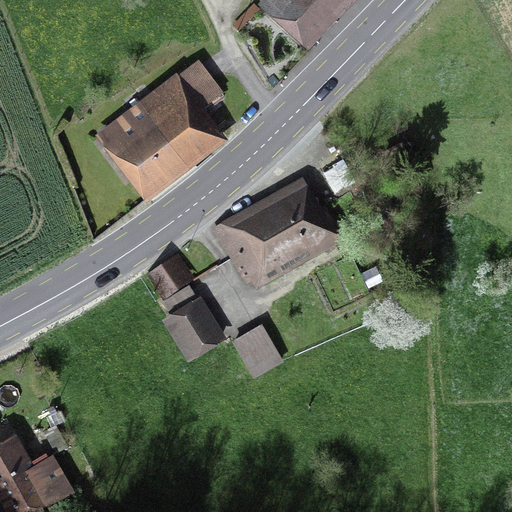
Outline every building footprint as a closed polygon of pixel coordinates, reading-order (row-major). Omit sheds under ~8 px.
[(266,0),(311,49),(356,0),(266,0)] [(177,83),(100,143),(146,202),(222,144),(198,113),(221,96),(200,70),(179,86),(177,83)] [(321,217),(302,185),(220,234),(249,282),(254,279),(258,286),(316,251),(318,255),(341,242),(325,215),(321,217)] [(191,284),(177,262),(150,280),(164,302),(191,284)] [(222,340),(200,305),(167,325),(189,360),(222,340)] [(261,333),(236,346),(255,381),(280,367),(261,333)] [(371,379),(362,362),(348,370),(357,387),(371,379)] [(14,444),(0,451),(0,499),(7,511),(28,511),(45,502),(48,508),(72,495),(53,463),(33,475),(14,444)]
